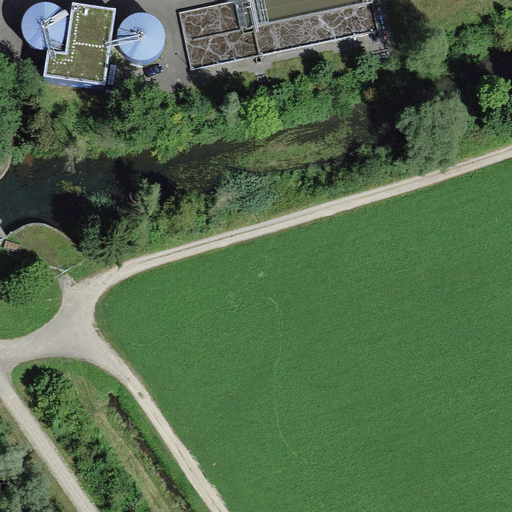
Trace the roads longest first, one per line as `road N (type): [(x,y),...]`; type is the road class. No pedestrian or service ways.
road 1 (track): [(511,146),(95,280),(79,298),(75,322)]
road 2 (track): [(75,322),(215,511)]
road 3 (track): [(0,381),(88,511)]
